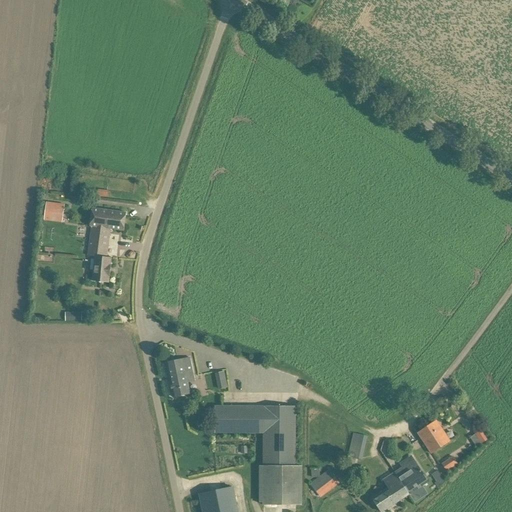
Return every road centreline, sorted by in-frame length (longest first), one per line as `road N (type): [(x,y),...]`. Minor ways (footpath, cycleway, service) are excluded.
road 1 (unclassified): [(180,511),(146,360),(141,280),(230,0)]
road 2 (tertiary): [(511,176),(237,0)]
road 3 (unclassified): [(511,285),(410,424)]
